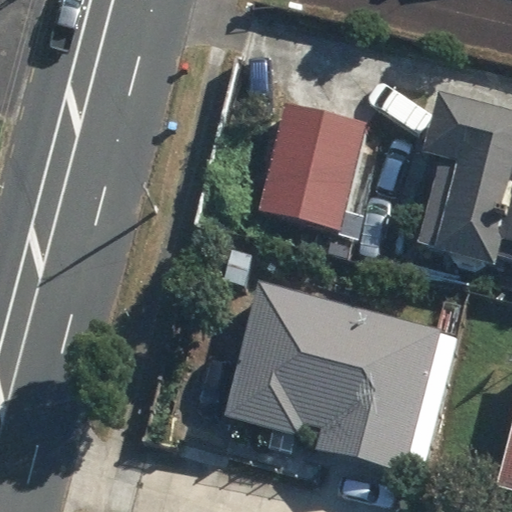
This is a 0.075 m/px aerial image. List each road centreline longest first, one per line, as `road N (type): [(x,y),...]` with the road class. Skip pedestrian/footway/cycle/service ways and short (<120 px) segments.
road 1 (secondary): [(102,0),(0,393)]
road 2 (residential): [(0,450),(241,511)]
